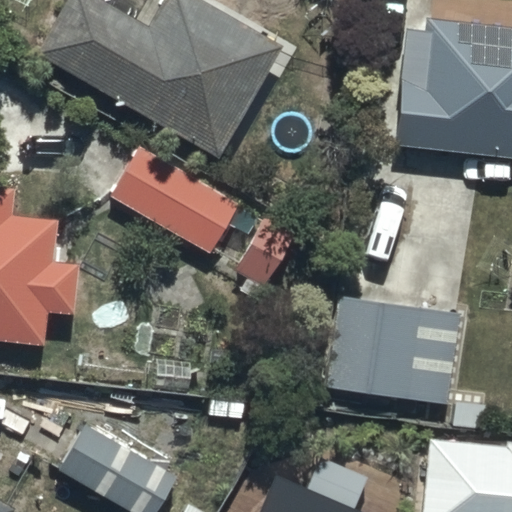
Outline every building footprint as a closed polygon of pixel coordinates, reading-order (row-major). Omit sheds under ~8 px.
[(121,0),(62,0),(38,42),(218,148),(283,38),(217,0),(158,0),(149,16),(121,0)] [(407,16),(395,134),(511,146),(511,18),(431,10),(430,19),(407,16)] [(139,134),(109,186),(212,246),(227,219),(248,230),(230,261),(247,271),(241,282),(255,290),(293,224),(139,134)] [(0,328),(42,332),(45,301),(74,304),(78,256),(55,254),(59,211),(11,206),(14,178),(0,176),(0,328)] [(461,305),(338,289),(327,380),(449,395),(461,305)] [(86,413),(58,459),(147,511),(152,511),(178,469),(86,413)] [(429,432),(423,511),(511,511),(511,429),(506,429),(506,438),(429,432)] [(360,511),(270,474),(253,511),(360,511)] [(0,511),(8,511),(16,500),(0,490),(0,511)]
